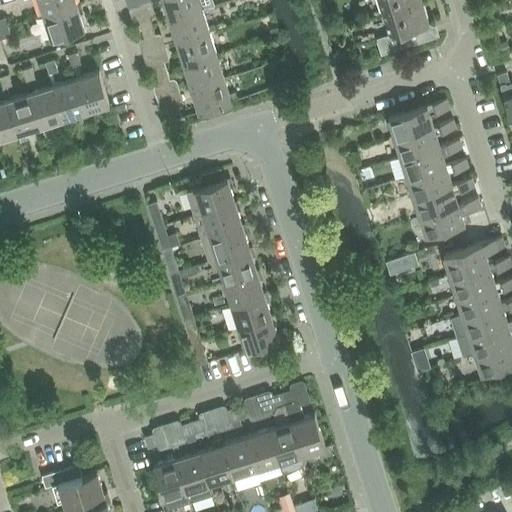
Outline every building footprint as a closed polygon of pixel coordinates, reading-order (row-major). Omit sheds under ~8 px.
[(78,4),(77,4),(76,0),(39,0),(45,14),(78,4)] [(200,0),(164,0),(170,18),(203,8),(200,0)] [(414,0),(386,9),(393,32),(376,37),(381,53),(428,38),(425,27),(427,23),(427,22),(429,22),(421,0),(414,0)] [(376,0),(380,11),(386,9),(414,0),(376,0)] [(45,14),(52,38),(85,27),(80,13),(83,12),(80,3),(77,4),(78,4),(45,14)] [(203,8),(170,18),(177,41),(210,31),(209,27),(203,8)] [(142,27),(153,23),(150,14),(139,18),(142,27)] [(0,28),(9,26),(6,17),(0,18),(0,28)] [(153,23),(142,27),(145,36),(156,32),(153,23)] [(9,26),(0,28),(0,37),(0,38),(12,35),(9,26)] [(177,41),(185,64),(218,53),(210,31),(177,41)] [(508,40),(500,43),(502,50),(510,48),(508,40)] [(347,49),(337,52),(340,64),(351,61),(347,49)] [(77,51),(68,54),(72,65),(81,62),(77,51)] [(185,64),(192,86),(225,76),(218,53),(185,64)] [(54,58),(46,61),(49,72),(58,69),(54,58)] [(156,73),(168,69),(165,60),(154,64),(156,73)] [(32,65),(22,68),(26,80),(35,76),(32,65)] [(99,69),(76,77),(86,109),(110,102),(99,69)] [(168,69),(156,73),(159,81),(170,78),(168,69)] [(505,71),(497,73),(501,84),(509,82),(505,71)] [(9,73),(0,75),(0,76),(3,87),(13,84),(9,73)] [(192,86),(200,110),(232,99),(230,92),(225,76),(192,86)] [(86,109),(76,77),(53,84),(63,116),(86,109)] [(511,80),(509,82),(501,84),(504,96),(511,120),(511,80)] [(63,116),(53,84),(30,91),(40,124),(63,116)] [(40,124),(30,91),(7,99),(17,131),(40,124)] [(395,136),(433,123),(430,113),(450,107),(446,97),(388,115),(395,136)] [(0,136),(17,131),(7,99),(0,100),(0,136)] [(179,106),(168,109),(171,119),(183,115),(179,106)] [(401,155),(440,143),(436,132),(456,126),(453,118),(434,124),(433,123),(395,136),(401,155)] [(27,138),(24,129),(17,131),(20,140),(27,138)] [(344,136),(338,138),(340,144),(346,142),(344,136)] [(459,137),(440,143),(401,155),(407,175),(446,163),(442,152),(462,145),(459,137)] [(413,194),(452,182),(449,171),(468,165),(466,156),(446,163),(407,175),(413,194)] [(235,201),(235,200),(231,187),(233,186),(230,176),(195,187),(195,188),(187,190),(195,214),(235,201)] [(420,214),(459,201),(455,191),(475,184),(472,176),(452,182),(413,194),(420,214)] [(459,202),(459,201),(420,214),(426,234),(465,222),(461,210),(481,204),(478,196),(459,202)] [(235,200),(235,201),(195,214),(202,237),(243,224),(242,223),(238,210),(240,209),(237,200),(235,200)] [(160,212),(151,215),(155,226),(164,223),(160,212)] [(242,223),(243,224),(202,237),(209,260),(217,257),(250,246),(249,246),(245,233),(247,232),(244,223),(242,223)] [(177,232),(168,235),(171,246),(180,243),(177,232)] [(489,261),(485,250),(506,244),(503,234),(444,253),(450,274),(489,261)] [(168,235),(159,238),(162,249),(171,246),(168,235)] [(250,246),(217,257),(225,280),(257,270),(257,269),(252,255),(254,254),(252,245),(249,246),(250,246)] [(489,261),(450,274),(457,293),(495,281),(492,270),(511,263),(509,255),(489,261)] [(396,257),(386,260),(390,271),(399,268),(396,257)] [(175,258),(166,260),(170,272),(179,269),(175,258)] [(194,264),(183,268),(186,276),(197,273),(194,264)] [(257,270),(225,280),(232,303),(264,293),(264,292),(260,278),(262,278),(259,268),(257,269),(257,270)] [(463,313),(502,300),(498,289),(511,285),(511,275),(495,281),(457,293),(463,313)] [(182,280),(173,283),(177,294),(186,291),(182,280)] [(271,315),(271,314),(267,301),(269,301),(266,291),(264,292),(264,293),(232,303),(239,325),(271,315)] [(222,295),(213,298),(215,305),(225,302),(222,295)] [(458,336),(508,320),(505,309),(511,306),(511,297),(502,301),(502,300),(463,313),(451,316),(458,336)] [(189,303),(180,306),(184,318),(193,315),(189,303)] [(239,325),(247,349),(279,339),(274,324),(276,323),(273,314),(271,314),(271,315),(239,325)] [(508,320),(458,336),(464,355),(475,352),(511,339),(511,331),(511,328),(511,327),(511,318),(508,320)] [(197,326),(188,329),(192,341),(201,338),(197,326)] [(511,339),(475,352),(481,371),(511,361),(511,339)] [(204,349),(195,352),(199,364),(208,361),(204,349)] [(282,391),(286,403),(295,400),(291,388),(282,391)] [(286,403),(282,391),(273,394),(277,405),(286,403)] [(301,403),(295,400),(286,403),(291,420),(302,453),(326,445),(315,412),(305,416),(301,403)] [(236,406),(240,417),(249,414),(245,403),(236,406)] [(291,420),(286,403),(277,405),(274,411),(278,424),(269,427),(279,460),(302,453),(291,420)] [(240,417),(236,406),(227,409),(231,420),(240,417)] [(191,420),(194,432),(204,429),(200,417),(191,420)] [(240,417),(231,420),(232,425),(233,426),(242,423),(240,417)] [(194,432),(191,420),(182,423),(185,434),(194,432)] [(279,460),(269,427),(246,434),(256,467),(279,460)] [(154,432),(144,435),(148,446),(158,443),(154,432)] [(256,467),(246,434),(223,442),(233,475),(256,467)] [(233,475),(223,442),(200,449),(211,482),(233,475)] [(177,456),(188,489),(191,501),(214,494),(211,482),(200,449),(177,456)] [(191,501),(188,489),(177,456),(153,464),(168,508),(191,501)] [(70,465),(73,476),(82,473),(79,462),(70,465)] [(73,476),(70,465),(60,468),(64,479),(73,476)] [(64,479),(60,468),(51,471),(55,482),(58,481),(64,479)] [(68,511),(111,511),(107,500),(110,499),(107,490),(104,491),(97,469),(82,473),(73,476),(64,479),(58,481),(68,511)] [(55,482),(51,471),(42,474),(46,485),(55,482)] [(302,501),(295,503),(297,511),(305,511),(306,511),(302,501)]
